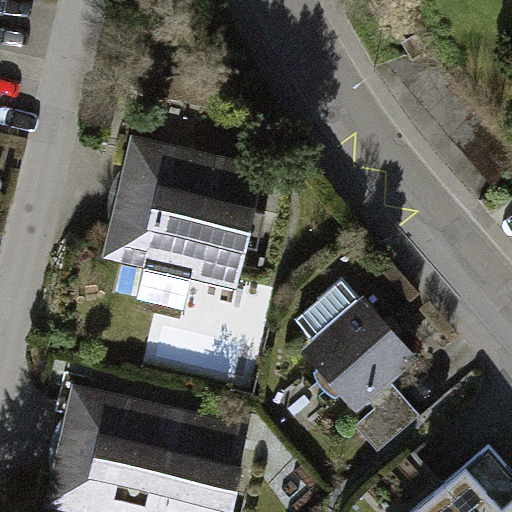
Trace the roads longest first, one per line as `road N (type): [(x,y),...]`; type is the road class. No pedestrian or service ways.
road 1 (residential): [(285,0),(364,137),(511,314)]
road 2 (residential): [(83,0),(0,360)]
